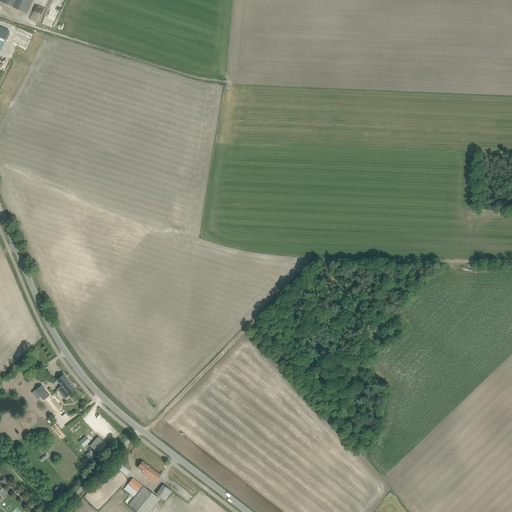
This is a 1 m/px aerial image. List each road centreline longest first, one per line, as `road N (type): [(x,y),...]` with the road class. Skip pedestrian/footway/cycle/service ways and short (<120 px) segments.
road 1 (track): [(511,260),(315,259),(139,429)]
road 2 (tertiary): [(139,429),(54,336),(0,212)]
road 3 (tertiary): [(246,511),(139,429)]
